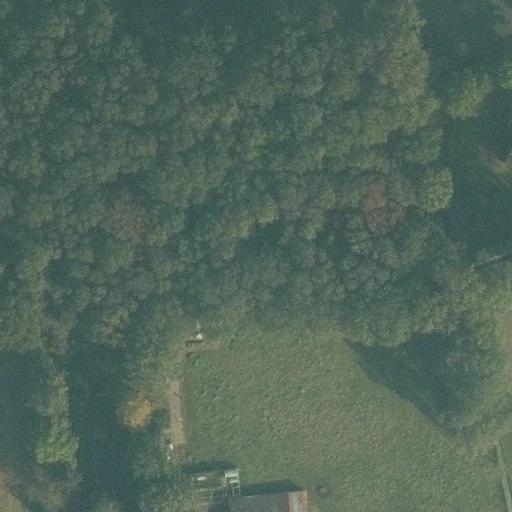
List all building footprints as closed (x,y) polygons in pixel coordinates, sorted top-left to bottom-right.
[(511,161),(511,128),(509,127),(498,156),(511,161)] [(410,248),(409,272),(414,280),(428,271),(412,246),(410,248)] [(203,330),(202,305),(161,305),(162,330),(203,330)] [(105,316),(70,317),(71,342),(105,341),(105,316)] [(302,490),(284,492),(274,493),(228,498),(229,511),(304,511),(302,490)]
